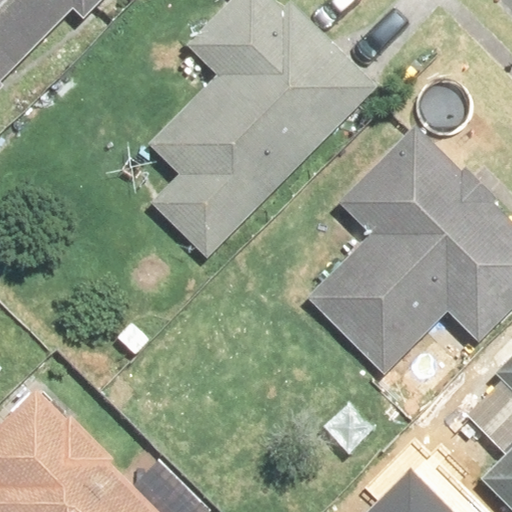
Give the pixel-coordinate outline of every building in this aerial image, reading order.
[(0,0),(0,91),(84,6),(101,23),(123,0),(0,0)] [(386,100),(284,0),(241,0),(194,48),(222,75),(152,147),(184,178),(152,211),(216,274),(386,100)] [(511,326),(511,216),(429,129),(351,203),(384,237),(316,303),(388,379),(462,309),(495,343),(511,326)] [(511,511),(511,373),(503,382),(511,391),(511,452),(486,478),(511,504),(511,511),(445,511),(414,480),(381,511),(511,511)] [(0,500),(0,511),(181,511),(53,386),(0,439),(0,475),(13,488),(0,500)] [(485,471),(456,442),(425,473),(455,502),(485,471)]
